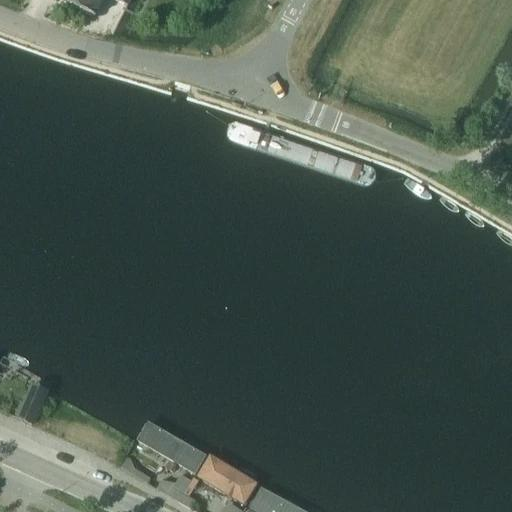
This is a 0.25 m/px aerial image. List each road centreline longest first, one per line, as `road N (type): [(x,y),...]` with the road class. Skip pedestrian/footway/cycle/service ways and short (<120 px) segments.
road 1 (tertiary): [(511,195),(248,90)]
road 2 (tertiary): [(0,15),(248,90)]
road 3 (secondary): [(137,511),(0,451)]
